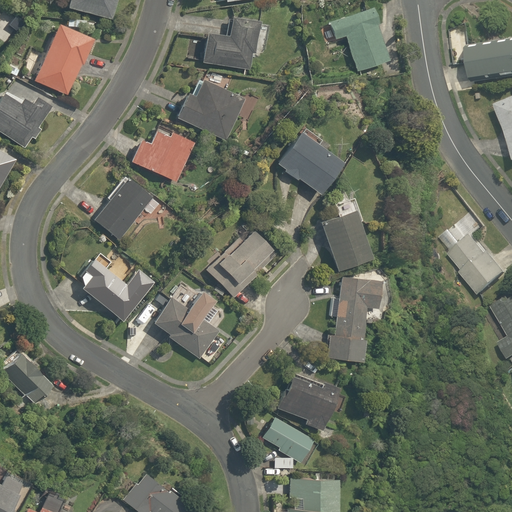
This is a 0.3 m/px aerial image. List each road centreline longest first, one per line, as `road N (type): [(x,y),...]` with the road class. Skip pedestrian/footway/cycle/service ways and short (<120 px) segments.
road 1 (residential): [(194,416),(52,325),(34,290),(28,246),(40,200),(100,121),(152,37),(164,0)]
road 2 (tertiary): [(511,216),(446,129),(417,0)]
road 3 (residential): [(194,416),(299,298)]
